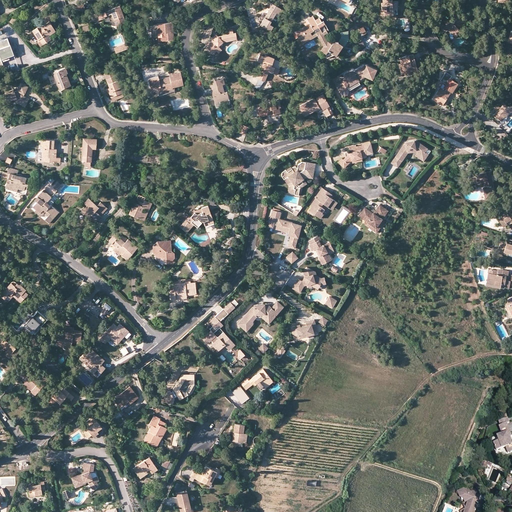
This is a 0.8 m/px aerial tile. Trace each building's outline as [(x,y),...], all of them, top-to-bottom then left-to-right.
[(391,0),(382,0),(383,3),(382,3),(382,10),(380,11),(381,16),(398,14),(397,3),(392,4),(391,0)] [(283,11),(269,2),(266,7),(270,9),(260,25),(271,32),(273,27),(270,25),(277,13),(281,15),(283,11)] [(73,7),(75,13),(85,10),(84,4),(73,7)] [(102,11),(94,14),(96,21),(105,18),(104,17),(112,14),(117,26),(126,23),(120,6),(103,13),(102,11)] [(254,7),(247,10),(249,17),(256,15),(254,7)] [(466,22),(456,12),(451,18),(449,16),(444,22),(447,26),(446,28),(442,31),(445,34),(449,31),(450,29),(457,36),(461,32),(458,29),(466,22)] [(298,38),(299,37),(314,29),(318,36),(323,46),(321,50),(326,54),(328,51),(336,56),(343,46),(339,44),(335,41),(333,44),(329,43),(323,33),(327,31),(325,29),(327,28),(322,19),(320,20),(319,18),(315,20),(313,16),(308,20),(310,25),(307,27),(306,26),(295,32),(298,38)] [(49,22),(42,26),(38,29),(37,27),(32,31),(38,41),(37,42),(40,46),(51,39),(48,36),(55,31),(49,22)] [(174,39),(172,23),(157,24),(157,25),(149,25),(148,27),(148,30),(150,32),(151,32),(151,37),(153,38),(159,38),(159,41),(174,39)] [(81,27),(82,33),(92,31),(91,25),(81,27)] [(303,44),(318,36),(314,29),(299,37),(303,44)] [(455,38),(457,36),(450,29),(449,31),(455,38)] [(212,39),(205,45),(213,54),(216,51),(219,53),(222,50),(219,46),(223,42),(237,40),(235,33),(233,33),(233,30),(226,31),(227,35),(218,37),(213,41),(212,39)] [(10,46),(7,38),(0,41),(0,55),(1,55),(3,61),(8,59),(8,57),(13,55),(10,46)] [(115,49),(116,55),(130,51),(128,45),(115,49)] [(399,58),(401,63),(402,63),(404,71),(417,68),(413,54),(399,58)] [(265,57),(260,55),(260,56),(258,60),(257,61),(262,63),(261,67),(262,68),(258,78),(265,81),(269,71),(277,74),(279,70),(271,66),(274,58),(266,55),(265,57)] [(418,71),(417,68),(404,71),(402,63),(401,63),(399,64),(401,73),(405,75),(418,71)] [(348,88),(359,82),(363,80),(362,80),(366,78),(367,78),(374,80),(377,70),(367,67),(366,68),(364,68),(355,72),(354,75),(350,73),(345,75),(345,81),(343,82),(341,79),(335,82),(340,92),(344,90),(345,88),(347,87),(348,88)] [(70,85),(66,74),(64,74),(61,69),(53,72),(54,74),(53,75),(59,89),(70,85)] [(104,74),(110,88),(111,92),(109,92),(113,102),(124,97),(113,70),(104,74)] [(183,85),(180,72),(170,74),(170,77),(159,79),(158,77),(149,79),(151,89),(157,87),(159,92),(166,90),(167,93),(169,93),(171,92),(173,92),(172,88),(174,87),(183,85)] [(446,72),(445,73),(443,76),(442,77),(449,81),(451,78),(453,76),(446,72)] [(449,81),(442,77),(441,80),(446,84),(443,89),(440,87),(434,97),(444,103),(451,92),(453,93),(459,83),(451,78),(449,81)] [(215,100),(215,103),(217,106),(222,105),(221,104),(230,101),(228,92),(225,93),(223,85),(225,85),(224,79),(219,81),(218,79),(209,82),(215,100)] [(361,85),(359,82),(348,88),(350,91),(361,85)] [(24,95),(28,87),(20,83),(15,91),(14,91),(13,90),(4,92),(7,101),(17,99),(18,99),(17,102),(22,105),(23,103),(26,104),(29,99),(24,96),(22,96),(23,94),(24,95)] [(314,99),(299,107),(304,116),(320,108),(319,107),(321,106),(326,116),(333,112),(323,94),(316,98),(317,99),(315,100),(314,99)] [(443,106),(444,103),(434,97),(433,99),(443,106)] [(266,104),(260,105),(261,107),(259,107),(260,113),(267,111),(270,111),(271,115),(280,113),(279,108),(278,105),(280,105),(279,99),(266,102),(266,104)] [(511,111),(511,104),(507,105),(505,104),(502,104),(499,108),(493,115),(495,118),(496,117),(502,122),(509,114),(511,112),(511,111)] [(249,127),(241,125),(239,133),(246,135),(249,127)] [(82,161),(85,162),(90,162),(91,148),(96,148),(96,140),(83,139),(82,161)] [(42,149),(42,157),(49,158),(49,162),(60,163),(60,158),(56,158),(56,150),(55,149),(55,146),(54,145),(54,141),(41,140),(40,149),(42,149)] [(416,140),(405,141),(400,149),(394,157),(400,162),(404,157),(403,156),(407,151),(415,149),(415,151),(416,151),(422,155),(425,152),(427,148),(416,140)] [(355,145),(348,146),(349,152),(347,152),(347,154),(346,155),(345,157),(343,159),(347,163),(351,159),(360,157),(360,155),(365,154),(371,152),(369,143),(356,146),(355,145)] [(415,149),(407,151),(403,156),(404,157),(407,153),(415,151),(415,149)] [(425,152),(422,155),(416,151),(414,154),(422,160),(427,153),(425,152)] [(400,162),(394,157),(391,162),(397,167),(400,162)] [(343,159),(342,158),(339,161),(345,166),(347,163),(343,159)] [(312,176),(313,170),(306,169),(307,163),(301,162),(297,165),(297,166),(296,167),(296,170),(291,169),(290,167),(285,170),(285,169),(281,171),(280,175),(282,179),(283,179),(287,176),(291,182),(290,188),(292,191),(293,191),(292,194),(297,195),(298,188),(305,184),(302,179),(305,177),(305,175),(312,176)] [(9,173),(8,179),(10,179),(8,186),(17,189),(24,191),(24,189),(27,189),(29,179),(17,175),(18,170),(8,168),(7,173),(9,173)] [(477,182),(477,183),(481,182),(484,182),(486,189),(487,199),(495,197),(493,188),(492,188),(492,185),(493,185),(492,180),(491,180),(490,177),(491,177),(490,171),(475,174),(475,176),(471,177),(469,171),(462,172),(464,182),(471,181),(471,183),(477,182)] [(286,192),(292,194),(293,191),(292,191),(290,188),(291,182),(287,176),(283,179),(287,185),(286,192)] [(17,192),(17,189),(8,186),(10,179),(8,179),(5,189),(17,192)] [(205,185),(199,184),(197,190),(203,192),(203,191),(210,193),(211,188),(204,186),(205,185)] [(331,194),(321,188),(314,198),(317,200),(315,203),(314,202),(308,210),(319,218),(323,214),(321,213),(323,210),(322,207),(319,205),(321,202),(324,204),(327,203),(327,206),(329,207),(332,208),(336,202),(329,197),(331,194)] [(43,190),(36,198),(38,200),(36,202),(32,207),(35,210),(39,213),(41,211),(44,214),(47,217),(46,219),(50,223),(59,213),(50,205),(46,202),(51,197),(43,190)] [(147,198),(138,194),(136,200),(135,203),(134,202),(128,214),(144,221),(152,203),(146,201),(147,198)] [(96,206),(88,199),(83,204),(86,206),(81,212),(88,218),(91,216),(94,218),(94,217),(99,221),(102,218),(100,216),(106,208),(99,202),(96,206)] [(387,210),(379,204),(376,208),(374,212),(372,213),(364,207),(359,215),(367,221),(375,227),(381,219),(387,210)] [(212,219),(207,206),(201,208),(201,209),(199,210),(199,211),(196,212),(196,211),(191,217),(189,215),(181,225),(179,223),(177,225),(180,227),(186,232),(193,224),(197,227),(202,222),(203,223),(212,219)] [(511,209),(511,207),(501,214),(499,212),(495,214),(503,227),(507,224),(506,223),(510,220),(511,222),(511,223),(511,209)] [(289,245),(295,247),(301,225),(280,219),(279,221),(276,220),(276,217),(280,218),(282,212),(273,210),(269,225),(274,227),(275,223),(278,224),(277,228),(290,231),(290,232),(291,234),(294,235),(293,241),(290,240),(289,245)] [(384,221),(381,219),(375,227),(367,221),(365,224),(376,232),(384,221)] [(108,241),(116,247),(122,252),(120,254),(127,260),(137,248),(128,240),(125,243),(114,234),(108,241)] [(322,264),(330,260),(326,254),(334,250),(329,242),(323,245),(321,246),(320,244),(322,243),(319,236),(319,235),(313,238),(308,240),(310,244),(309,245),(312,251),(315,250),(316,249),(318,252),(319,252),(320,254),(318,256),(322,264)] [(170,240),(156,241),(152,246),(153,254),(158,253),(158,258),(162,258),(166,258),(168,259),(167,263),(173,262),(174,258),(174,253),(171,251),(170,240)] [(511,244),(507,243),(507,242),(501,240),(497,252),(507,255),(508,253),(511,254),(511,244)] [(119,256),(120,254),(122,252),(116,247),(113,250),(119,256)] [(334,252),(334,250),(326,254),(330,260),(331,259),(329,255),(334,252)] [(292,252),(286,257),(291,263),(297,258),(292,252)] [(507,280),(508,276),(508,274),(509,271),(503,270),(502,275),(498,274),(498,271),(493,269),(492,274),(491,280),(495,280),(494,284),(509,287),(510,285),(511,284),(511,276),(511,277),(510,280),(507,280)] [(326,288),(327,282),(323,282),(319,279),(318,275),(310,270),(305,273),(306,279),(308,279),(308,281),(307,282),(304,282),(302,283),(297,280),(292,287),(299,292),(304,285),(306,285),(307,287),(312,286),(312,283),(316,284),(320,288),(326,288)] [(171,300),(176,299),(175,296),(186,294),(196,293),(195,283),(190,283),(190,281),(185,282),(185,283),(172,284),(173,290),(170,290),(171,300)] [(0,294),(0,296),(5,300),(13,291),(18,296),(19,295),(23,298),(27,294),(24,291),(25,289),(20,284),(19,285),(16,282),(15,282),(14,282),(13,282),(12,282),(11,282),(11,283),(10,283),(0,294)] [(20,303),(23,298),(19,295),(18,296),(13,291),(5,300),(8,303),(13,296),(20,303)] [(511,295),(503,300),(510,317),(511,316),(511,295)] [(332,307),(337,300),(330,296),(325,303),(332,307)] [(269,308),(263,303),(253,304),(253,306),(251,306),(237,322),(245,330),(251,323),(251,320),(252,320),(249,317),(250,316),(251,317),(255,312),(259,312),(265,317),(267,316),(271,319),(282,306),(276,300),(270,307),(269,308)] [(234,306),(230,302),(223,308),(214,316),(215,316),(209,321),(212,326),(213,326),(210,329),(211,330),(208,333),(206,332),(201,337),(206,343),(210,340),(213,343),(212,344),(218,349),(223,344),(227,348),(230,345),(231,346),(234,344),(223,331),(217,336),(213,332),(222,324),(219,321),(228,313),(227,312),(234,306)] [(37,311),(25,323),(32,330),(37,324),(40,326),(47,319),(37,311)] [(265,317),(259,312),(255,312),(251,317),(250,316),(249,317),(252,320),(255,315),(260,315),(268,322),(271,319),(267,316),(265,317)] [(322,317),(318,322),(323,325),(327,320),(322,317)] [(314,319),(305,321),(306,325),(299,326),(296,327),(295,326),(290,327),(292,334),(297,333),(298,337),(313,334),(311,329),(316,328),(314,319)] [(25,323),(23,326),(33,334),(40,326),(37,324),(32,330),(25,323)] [(56,346),(65,347),(70,347),(71,342),(79,343),(81,330),(73,329),(74,327),(70,327),(70,324),(64,324),(63,330),(60,330),(59,332),(56,332),(55,337),(53,337),(52,343),(56,344),(56,346)] [(0,337),(0,350),(2,350),(3,349),(4,349),(5,350),(4,351),(4,355),(8,358),(14,357),(18,352),(14,349),(15,348),(10,344),(11,342),(9,343),(3,339),(3,340),(0,337)] [(280,344),(276,352),(280,354),(284,347),(280,344)] [(86,350),(79,359),(93,372),(92,373),(97,377),(104,368),(100,364),(101,363),(89,353),(86,350)] [(91,350),(89,353),(101,363),(103,360),(91,350)] [(57,354),(55,359),(61,363),(64,358),(57,354)] [(21,380),(24,382),(31,388),(30,390),(35,394),(43,384),(28,371),(29,369),(26,367),(19,376),(21,377),(22,378),(21,380)] [(246,389),(253,384),(255,382),(257,384),(260,388),(272,379),(263,368),(250,379),(248,377),(241,382),(246,389)] [(194,384),(194,374),(182,374),(174,389),(179,399),(189,395),(194,384)] [(273,381),(272,379),(260,388),(262,390),(273,381)] [(22,384),(30,390),(31,388),(24,382),(22,384)] [(120,407),(123,404),(129,400),(130,403),(138,397),(130,386),(114,398),(120,407)] [(54,392),(50,396),(55,400),(57,402),(59,404),(66,396),(68,393),(62,388),(60,391),(58,390),(56,393),(54,392)] [(174,398),(170,390),(165,390),(163,395),(169,404),(173,402),(174,398)] [(102,427),(93,415),(83,423),(87,428),(83,431),(88,437),(92,434),(97,430),(102,427)] [(160,418),(154,415),(150,423),(152,425),(145,440),(157,446),(167,428),(164,426),(158,423),(160,420),(160,418)] [(511,439),(511,437),(511,435),(511,433),(507,423),(510,422),(508,417),(498,422),(500,426),(499,427),(502,435),(491,440),(498,457),(511,450),(511,439)] [(243,432),(245,424),(235,423),(233,440),(246,442),(247,433),(243,432)] [(157,468),(150,457),(133,468),(140,477),(149,472),(148,470),(149,469),(152,472),(157,468)] [(162,464),(168,467),(171,461),(165,458),(162,464)] [(91,476),(88,471),(92,471),(92,463),(82,462),(81,470),(83,470),(85,474),(82,475),(81,474),(71,478),(76,487),(85,483),(85,481),(88,479),(92,488),(99,485),(96,480),(99,479),(96,474),(91,476)] [(212,475),(215,470),(206,466),(203,470),(201,474),(199,473),(198,473),(194,470),(191,476),(204,483),(205,482),(210,485),(215,476),(212,475)] [(216,467),(215,470),(212,475),(215,476),(217,477),(221,470),(216,467)] [(511,476),(509,476),(507,482),(511,483),(511,485),(509,495),(506,493),(496,492),(496,501),(511,502),(511,476)] [(46,491),(44,481),(40,482),(41,484),(34,485),(34,482),(28,483),(31,497),(35,496),(35,493),(42,492),(46,491)] [(68,488),(61,491),(65,498),(71,495),(68,488)] [(462,494),(465,495),(468,501),(464,511),(471,511),(475,510),(480,495),(477,489),(475,491),(471,493),(471,492),(463,489),(462,490),(461,493),(462,494)] [(190,506),(186,491),(177,493),(180,508),(190,506)]
